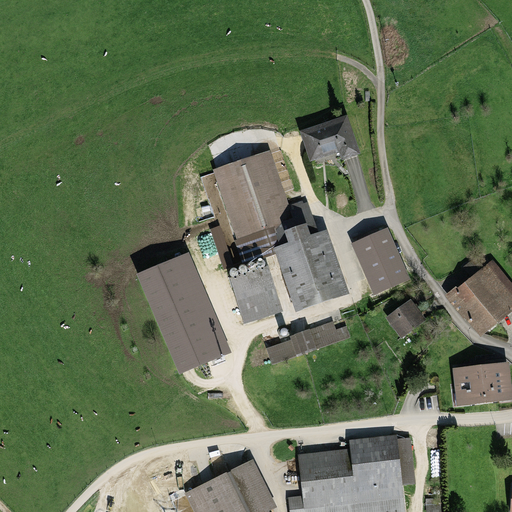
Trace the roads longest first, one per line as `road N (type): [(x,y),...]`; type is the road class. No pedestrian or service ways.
road 1 (track): [(399,232),(382,174),(373,75),(319,52),(200,59),(131,82),(0,145)]
road 2 (residential): [(511,413),(151,452),(122,466),(70,511)]
road 3 (residential): [(511,355),(467,334),(430,293),(399,232)]
